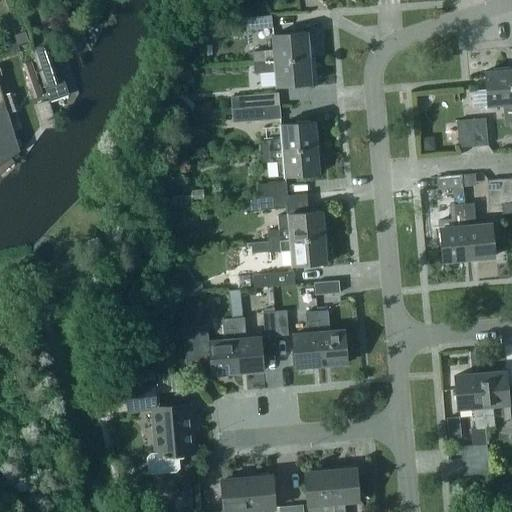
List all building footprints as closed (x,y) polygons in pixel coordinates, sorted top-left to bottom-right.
[(245,17),(246,30),(272,28),(270,15),(245,17)] [(251,51),(252,61),(310,57),(309,39),(306,39),(305,30),(270,33),(272,49),(251,51)] [(25,33),(15,36),(18,46),(29,42),(25,33)] [(49,40),(35,48),(31,49),(49,102),(67,95),(49,40)] [(312,73),(310,57),(252,61),(253,73),(274,71),(276,85),(310,82),(309,73),(312,73)] [(29,61),(23,64),(34,97),(41,95),(29,61)] [(503,125),(511,124),(511,109),(508,66),(492,67),(492,70),(483,71),(485,106),(501,104),(503,125)] [(2,96),(11,93),(8,84),(0,85),(0,90),(1,94),(2,96)] [(0,92),(0,162),(9,156),(18,150),(7,113),(2,96),(1,94),(1,95),(0,92)] [(242,95),(242,107),(278,104),(277,92),(242,95)] [(7,113),(16,110),(11,93),(2,96),(7,113)] [(231,108),(242,107),(242,95),(230,96),(231,108)] [(189,111),(189,107),(179,98),(172,99),(170,102),(172,108),(182,116),(186,115),(189,111)] [(278,104),(242,107),(231,108),(232,122),(279,119),(278,104)] [(483,118),(470,119),(454,120),(456,146),(485,145),(483,118)] [(259,140),(259,151),(318,146),(316,130),(314,130),(313,120),(278,123),(279,139),(259,140)] [(419,151),(434,150),(433,137),(418,138),(419,151)] [(318,146),(259,151),(260,162),(281,160),(283,176),(317,173),(317,165),(319,164),(318,146)] [(0,172),(14,163),(9,156),(0,162),(0,172)] [(474,175),(460,176),(461,187),(475,186),(474,175)] [(441,262),(468,260),(463,205),(462,205),(461,189),(461,187),(460,176),(435,178),(436,191),(452,190),(453,206),(455,227),(438,229),(441,262)] [(511,212),(511,183),(511,179),(499,180),(502,212),(502,214),(511,212)] [(502,212),(499,180),(486,181),(489,214),(502,212)] [(255,184),(256,197),(285,194),(284,182),(255,184)] [(285,194),(256,197),(257,210),(286,207),(285,194)] [(473,204),(463,205),(468,260),(493,258),(491,224),(475,226),(473,204)] [(266,230),(267,241),(325,236),(324,220),(321,220),(321,210),(286,213),(277,214),(278,229),(266,230)] [(251,242),(267,241),(266,230),(258,231),(259,236),(250,237),(251,242)] [(327,254),(325,236),(267,241),(268,251),(289,249),(291,266),(325,263),(324,254),(327,254)] [(251,253),(268,251),(267,241),(251,242),(246,243),(247,247),(250,247),(251,253)] [(251,274),(252,287),(293,284),(292,271),(251,274)] [(313,283),(314,294),(338,292),(337,281),(313,283)] [(162,306),(174,306),(173,294),(161,295),(162,306)] [(276,335),(273,310),(262,311),(264,336),(276,335)] [(285,310),(273,310),(276,335),(287,334),(285,310)] [(326,310),(315,311),(320,365),(346,363),(343,330),(328,331),(326,310)] [(320,365),(315,311),(304,311),(306,333),(291,334),(294,367),(320,365)] [(242,317),(231,318),(236,372),(262,370),(260,337),(244,338),(242,317)] [(208,341),(208,342),(203,343),(201,326),(182,328),(185,364),(210,362),(210,374),(236,372),(231,318),(220,319),(222,340),(208,341)] [(479,374),(484,428),(493,427),(492,405),(502,405),(503,421),(511,421),(511,433),(511,432),(511,393),(507,394),(505,372),(479,374)] [(474,429),(484,428),(479,374),(453,376),(456,408),(472,407),(474,429)] [(157,407),(155,380),(126,383),(127,395),(128,410),(152,408),(155,452),(150,452),(146,457),(147,470),(151,473),(174,471),(178,468),(177,454),(191,453),(188,404),(157,407)] [(483,445),(485,444),(484,428),(474,429),(470,429),(471,446),(483,445)] [(486,472),(484,457),(483,445),(471,446),(460,447),(462,475),(486,472)] [(343,511),(343,502),(358,500),(355,468),(329,471),(332,511),(343,511)] [(306,511),(332,511),(329,471),(303,473),(306,505),(306,511)] [(271,475),(246,478),(248,511),(258,511),(259,509),(274,508),(271,475)] [(248,511),(246,478),(219,480),(222,511),(226,511),(237,511),(248,511)] [(191,501),(173,502),(174,511),(192,510),(191,501)]
